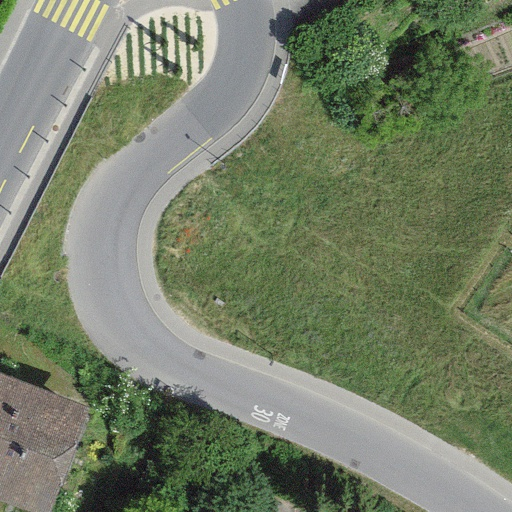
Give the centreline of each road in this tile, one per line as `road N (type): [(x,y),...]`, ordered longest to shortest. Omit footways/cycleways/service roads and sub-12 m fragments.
road 1 (residential): [(242,0),(242,51),(210,114),(124,193),(90,250),(103,311),(150,359),(225,394),(317,422),(482,511)]
road 2 (tertiary): [(73,0),(0,151)]
